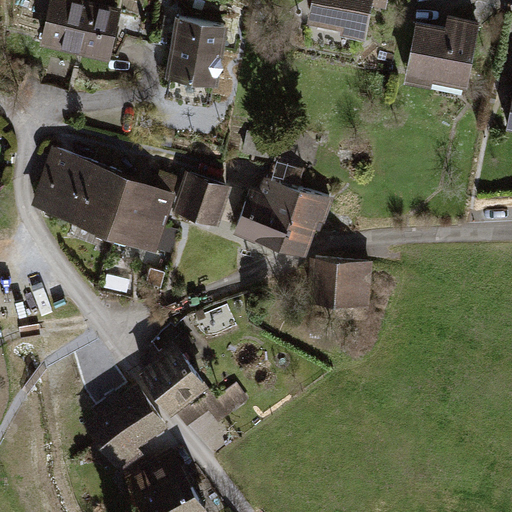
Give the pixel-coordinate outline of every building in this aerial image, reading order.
[(68,0),(50,0),(40,50),(113,65),(124,11),(68,0)] [(369,0),(305,0),(303,17),(365,28),(369,0)] [(229,25),(176,14),(164,74),(173,76),(171,89),(208,95),(211,82),(218,83),(229,25)] [(414,16),(402,76),(459,88),(472,28),(414,16)] [(55,146),(34,202),(157,248),(178,192),(55,146)] [(189,170),(177,205),(222,220),(234,185),(189,170)] [(248,191),(236,230),(304,251),(312,226),(318,228),(326,201),(259,181),(255,193),(248,191)] [(312,257),(310,302),(366,305),(368,259),(312,257)] [(222,394),(178,338),(148,361),(195,420),(214,405),(226,420),(257,396),(243,378),(222,394)] [(87,424),(113,459),(163,423),(148,402),(137,388),(87,424)] [(200,511),(206,509),(174,451),(127,476),(146,511),(200,511)]
